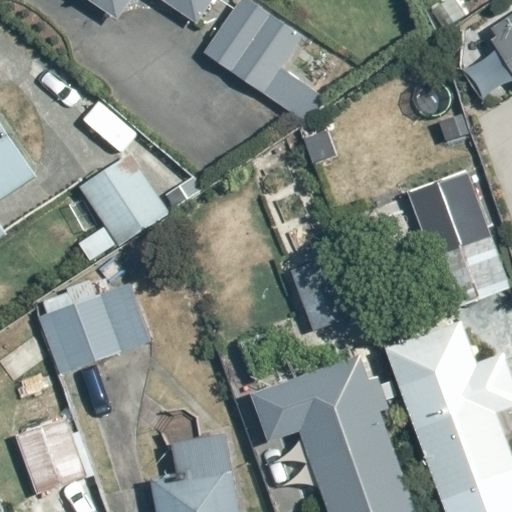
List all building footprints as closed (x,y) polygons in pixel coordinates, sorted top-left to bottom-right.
[(80,0),(117,27),(136,0),(153,0),(191,28),(211,0),(80,0)] [(243,0),(239,0),(204,55),(307,123),(344,65),(243,0)] [(511,18),(487,34),(498,53),(464,76),(479,99),(511,81),(511,18)] [(0,110),(0,241),(61,200),(0,110)] [(134,155),(82,190),(106,226),(81,243),(96,265),(120,248),(126,257),(179,220),(134,155)] [(511,272),(470,168),(407,193),(455,313),(511,290),(511,272)] [(350,245),(294,262),(316,334),(372,316),(350,245)] [(41,317),(63,376),(154,342),(132,281),(114,287),(110,276),(67,292),(72,306),(41,317)] [(511,511),(511,447),(501,416),(511,412),(511,371),(505,354),(482,363),(466,319),(384,349),(444,511),(511,511)] [(299,437),(325,511),(417,511),(362,360),(253,400),(270,447),(299,437)] [(216,438),(188,408),(158,428),(159,462),(177,460),(181,489),(157,492),(159,511),(240,511),(229,436),(216,438)] [(19,432),(37,497),(98,480),(85,429),(75,432),(71,418),(19,432)]
